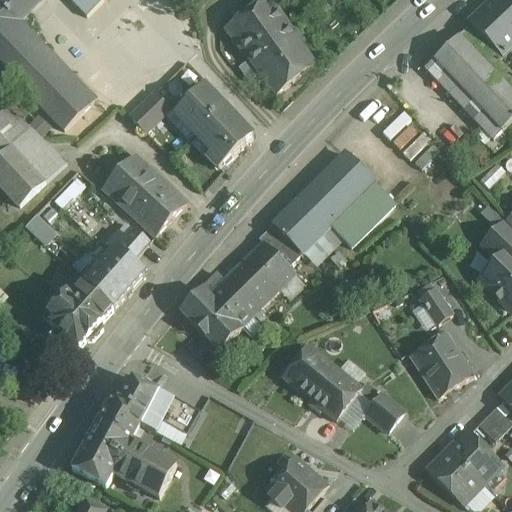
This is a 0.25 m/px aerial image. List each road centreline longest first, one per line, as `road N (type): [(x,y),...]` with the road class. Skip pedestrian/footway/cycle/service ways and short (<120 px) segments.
road 1 (secondary): [(440,0),(290,146),(124,339)]
road 2 (residential): [(392,487),(124,339)]
road 3 (secondary): [(124,339),(2,511)]
road 4 (residential): [(392,487),(511,363)]
